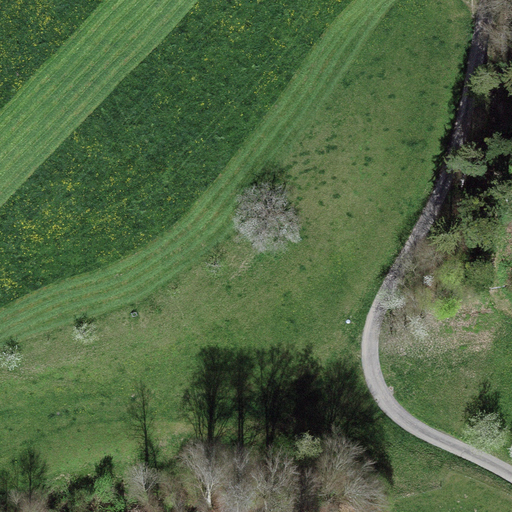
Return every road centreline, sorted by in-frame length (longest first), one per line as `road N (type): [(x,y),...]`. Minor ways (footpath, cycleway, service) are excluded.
road 1 (residential): [(500,0),(478,102),(376,320),(371,359),(382,397),(396,412),(511,475)]
road 2 (track): [(489,67),(479,233),(496,301),(511,312)]
